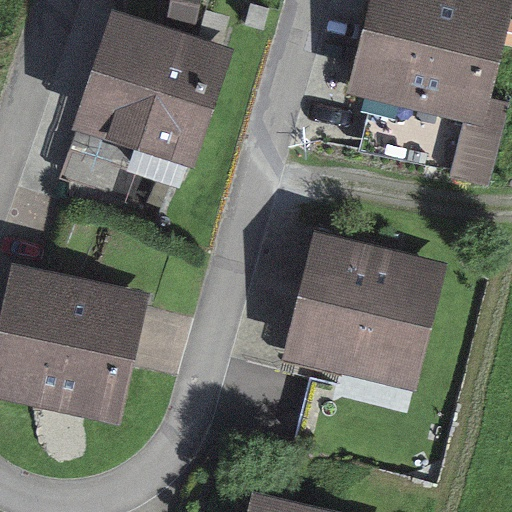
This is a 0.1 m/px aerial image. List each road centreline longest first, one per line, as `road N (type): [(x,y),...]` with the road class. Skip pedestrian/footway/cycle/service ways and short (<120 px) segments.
road 1 (residential): [(0,480),(25,498),(112,499),(176,455),(315,0)]
road 2 (track): [(267,162),(511,201)]
road 3 (residential): [(64,0),(0,186)]
